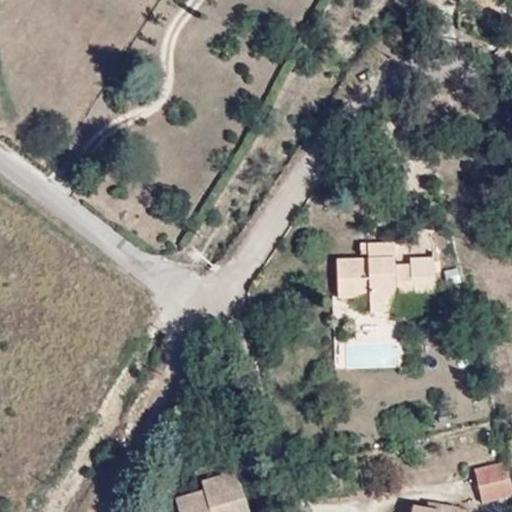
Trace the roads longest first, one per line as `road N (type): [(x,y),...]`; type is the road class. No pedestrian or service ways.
road 1 (residential): [(511,162),(461,78),(411,72),(382,86),(229,283),(209,296)]
road 2 (residential): [(209,296),(0,163)]
road 3 (residential): [(103,511),(209,296)]
